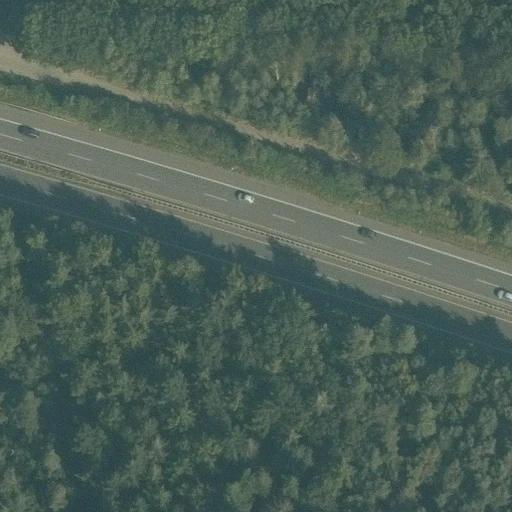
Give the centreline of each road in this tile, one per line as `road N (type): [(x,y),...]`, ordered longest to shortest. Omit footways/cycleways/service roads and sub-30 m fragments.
road 1 (track): [(511,214),(86,83),(0,45)]
road 2 (motorway): [(0,183),(511,342)]
road 3 (motorway): [(511,290),(0,135)]
